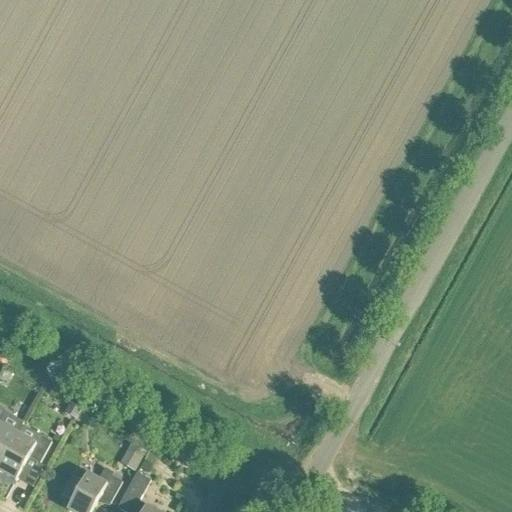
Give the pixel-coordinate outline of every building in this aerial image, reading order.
[(82,409),(72,404),(67,414),(76,420),(82,409)] [(0,468),(22,428),(24,425),(0,411),(0,468)] [(29,460),(40,466),(52,445),(22,428),(0,468),(0,474),(17,483),(29,460)] [(121,469),(133,475),(144,456),(132,449),(121,469)] [(111,507),(123,485),(112,479),(114,476),(105,471),(99,483),(87,476),(83,484),(72,479),(61,499),(72,504),(67,511),(93,511),(100,501),(111,507)] [(152,511),(146,509),(139,505),(151,483),(137,476),(118,511),(120,511),(152,511)]
